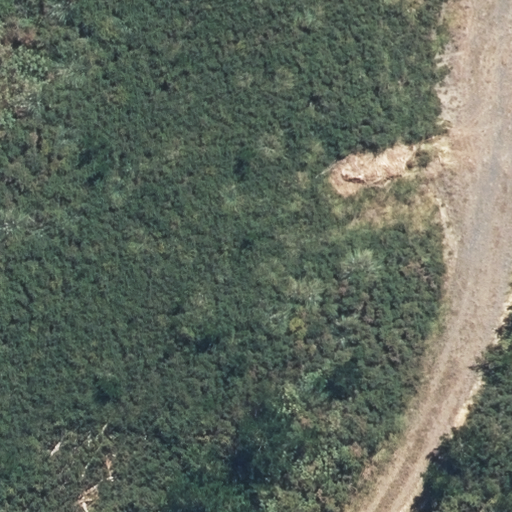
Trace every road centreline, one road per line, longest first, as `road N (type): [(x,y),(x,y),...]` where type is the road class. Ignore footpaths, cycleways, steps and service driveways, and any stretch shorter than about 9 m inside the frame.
road 1 (track): [(501,174),(309,511)]
road 2 (track): [(458,0),(501,174)]
